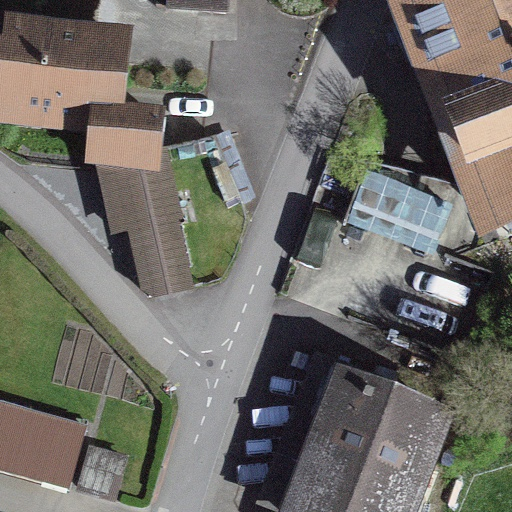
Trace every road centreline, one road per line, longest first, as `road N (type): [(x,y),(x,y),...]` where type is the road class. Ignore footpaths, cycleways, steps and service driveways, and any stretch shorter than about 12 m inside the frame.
road 1 (residential): [(373,0),(219,399)]
road 2 (residential): [(0,185),(219,399)]
